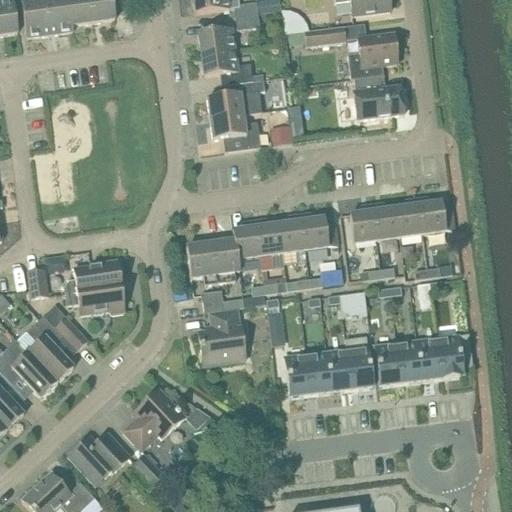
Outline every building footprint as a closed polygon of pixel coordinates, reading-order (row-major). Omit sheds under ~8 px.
[(48,38),(43,0),(33,0),(21,2),(26,41),(48,38)] [(70,29),(65,0),(43,0),(48,38),(72,34),(72,28),(70,29)] [(88,0),(65,0),(70,29),(72,28),(92,26),(88,0)] [(88,0),(92,26),(114,22),(111,0),(88,0)] [(192,0),(195,16),(214,14),(229,12),(234,11),(235,21),(258,18),(256,5),(237,8),(235,0),(192,0)] [(333,0),(334,6),(350,4),(352,19),(390,15),(388,0),(333,0)] [(12,3),(0,4),(0,38),(17,36),(12,3)] [(304,35),(306,34),(304,28),(300,22),(295,18),(288,15),(281,15),(284,37),(304,35)] [(258,18),(235,21),(237,33),(259,30),(258,18)] [(343,30),(306,34),(304,35),(306,50),(345,45),(343,30)] [(217,33),(197,36),(200,58),(234,53),(231,31),(217,33)] [(353,83),(383,79),(382,69),(396,67),(393,38),(357,42),(359,56),(347,57),(350,83),(353,83)] [(234,53),(200,58),(203,80),(219,78),(221,88),(219,88),(219,90),(252,85),(250,67),(237,69),(234,53)] [(385,91),(383,79),(353,83),(355,95),(353,95),(357,124),(403,118),(399,90),(385,91)] [(221,99),(206,101),(209,122),(243,118),(243,119),(261,116),(261,115),(257,115),(255,96),(264,95),(263,84),(252,85),(219,90),(221,99)] [(243,118),(209,122),(212,143),(226,141),(228,155),(260,151),(258,132),(251,128),(244,129),(243,119),(243,118)] [(300,123),(288,125),(291,143),(303,141),(300,123)] [(290,138),(272,141),(273,149),(291,147),(290,138)] [(429,201),(417,202),(422,238),(445,235),(455,233),(454,229),(451,209),(442,211),(441,205),(429,207),(429,201)] [(406,210),(395,211),(399,241),(422,238),(417,202),(405,204),(406,210)] [(383,207),(372,208),(376,244),(399,241),(395,211),(384,213),(383,207)] [(361,216),(349,218),(352,237),(353,247),(376,244),(372,208),(360,210),(361,216)] [(311,217),(300,218),(305,254),(327,250),(337,249),(334,224),(324,226),(323,221),(312,222),(311,217)] [(289,226),(278,227),(282,257),(305,254),(300,218),(288,220),(289,226)] [(266,223),(254,224),(259,260),(282,257),(278,227),(267,229),(266,223)] [(243,232),(232,234),(233,243),(236,263),(237,263),(259,260),(254,224),(243,226),(243,232)] [(217,240),(201,243),(207,288),(223,286),(217,240)] [(218,240),(217,240),(223,286),(224,286),(235,284),(234,276),(239,275),(237,263),(236,263),(233,243),(219,245),(218,240)] [(196,249),(186,250),(190,282),(203,280),(204,289),(207,288),(201,243),(196,243),(196,249)] [(305,254),(282,257),(283,268),(306,265),(305,254)] [(63,258),(45,260),(47,273),(65,271),(63,258)] [(65,297),(120,289),(116,263),(103,265),(103,267),(73,272),(75,285),(69,286),(64,292),(65,297)] [(380,273),(381,282),(394,280),(393,271),(380,273)] [(439,271),(426,273),(427,282),(440,280),(439,271)] [(341,273),(320,276),(321,281),(322,290),(343,287),(341,273)] [(361,275),(362,284),(369,284),(381,282),(380,273),(361,275)] [(427,282),(426,273),(414,275),(415,283),(427,282)] [(26,276),(30,302),(47,299),(44,274),(26,276)] [(308,283),(309,292),(322,290),(321,281),(308,283)] [(309,292),(308,283),(296,285),(297,293),(309,292)] [(441,285),(429,286),(430,294),(442,293),(441,285)] [(429,286),(417,288),(419,304),(431,302),(429,286)] [(263,289),(264,298),(277,296),(275,287),(263,289)] [(124,315),(120,289),(65,297),(66,309),(78,307),(80,319),(110,315),(110,317),(124,315)] [(264,298),(263,289),(250,291),(252,300),(264,298)] [(400,290),(389,292),(390,300),(401,298),(400,290)] [(389,292),(377,293),(378,301),(390,300),(389,292)] [(204,316),(209,316),(236,312),(243,311),(242,302),(222,305),(221,293),(200,296),(204,316)] [(363,296),(339,299),(340,307),(340,310),(365,307),(363,296)] [(0,314),(8,308),(0,297),(0,314)] [(339,299),(327,300),(329,308),(340,307),(339,299)] [(319,301),(307,303),(308,311),(320,309),(319,301)] [(277,302),(266,303),(267,311),(278,310),(277,302)] [(55,310),(44,320),(55,332),(66,321),(55,310)] [(236,312),(209,316),(209,317),(212,335),(198,337),(202,369),(244,363),(240,331),(239,331),(236,312)] [(279,318),(267,319),(268,331),(274,331),(279,324),(279,318)] [(44,320),(26,337),(36,347),(27,355),(56,386),(73,371),(52,349),(62,340),(55,332),(44,320)] [(66,321),(55,332),(62,340),(76,355),(87,344),(73,330),(66,321)] [(436,342),(441,382),(462,380),(462,376),(473,375),(468,338),(436,342)] [(346,353),(351,393),(372,391),(366,340),(345,343),(346,353)] [(416,344),(421,385),(441,382),(436,342),(416,344)] [(7,351),(0,357),(0,376),(11,388),(19,380),(40,402),(56,386),(27,355),(16,343),(7,351)] [(416,344),(395,347),(400,387),(421,385),(416,344)] [(400,387),(395,347),(374,349),(379,390),(400,387)] [(326,355),(330,396),(351,393),(346,353),(326,355)] [(305,358),(310,398),(330,396),(326,355),(305,358)] [(305,358),(284,361),(289,401),(310,398),(305,358)] [(0,426),(6,433),(23,417),(3,395),(11,388),(0,376),(0,426)] [(122,435),(136,449),(140,454),(153,443),(151,441),(156,437),(161,442),(184,420),(159,393),(135,415),(140,420),(135,424),(135,423),(122,435)] [(68,460),(81,475),(95,489),(110,475),(112,477),(129,460),(107,437),(96,447),(90,440),(68,460)] [(153,489),(163,479),(144,459),(134,469),(153,489)] [(235,484),(247,498),(257,489),(245,475),(235,484)] [(63,511),(83,511),(94,502),(79,486),(68,496),(51,477),(21,504),(28,511),(56,511),(60,509),(63,511)]
